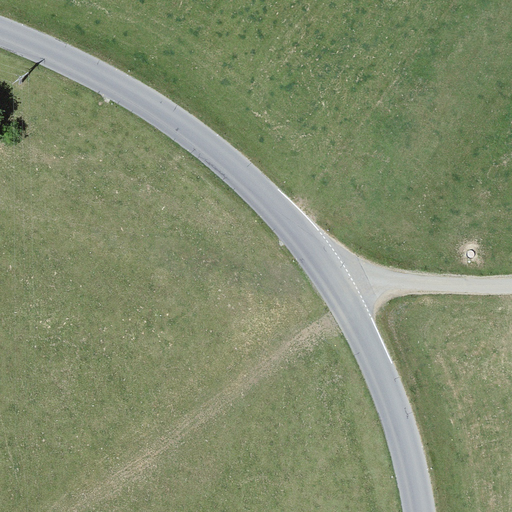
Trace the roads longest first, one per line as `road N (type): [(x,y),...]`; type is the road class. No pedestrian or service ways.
road 1 (tertiary): [(422,511),(387,389),(304,239),(184,128),(140,98),(0,31)]
road 2 (track): [(330,279),(511,284)]
